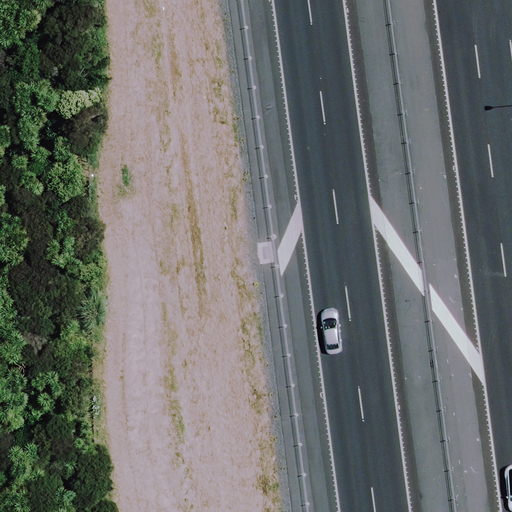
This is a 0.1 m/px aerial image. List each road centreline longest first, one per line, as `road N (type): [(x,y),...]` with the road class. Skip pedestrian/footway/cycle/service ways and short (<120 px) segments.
road 1 (motorway): [(374,511),(308,0)]
road 2 (motorway): [(470,0),(511,335)]
